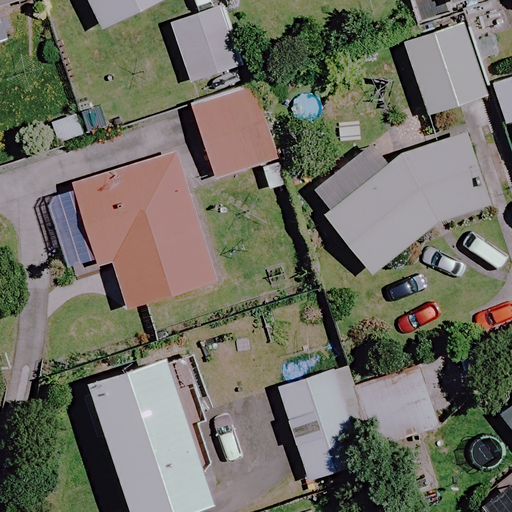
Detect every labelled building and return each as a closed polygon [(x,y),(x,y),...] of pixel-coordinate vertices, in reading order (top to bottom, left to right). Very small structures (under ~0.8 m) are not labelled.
[(86,0),(100,30),(164,0),(86,0)] [(232,68),(210,9),(168,25),(190,83),(232,68)] [(490,95),(467,23),(403,44),(427,116),(490,95)] [(266,165),(243,89),(191,105),(214,181),(266,165)] [(397,159),(324,219),(370,275),(434,221),(494,203),(473,135),(397,159)] [(219,280),(179,156),(74,189),(98,267),(111,263),(126,310),(219,280)] [(187,511),(213,504),(177,393),(211,381),(200,347),(166,358),(88,384),(129,511),(187,511)] [(368,450),(456,421),(436,360),(401,371),(353,387),(345,366),(277,389),(308,482),(371,461),(368,450)] [(511,511),(511,403),(497,417),(511,435),(511,482),(481,508),(484,511),(511,511)]
